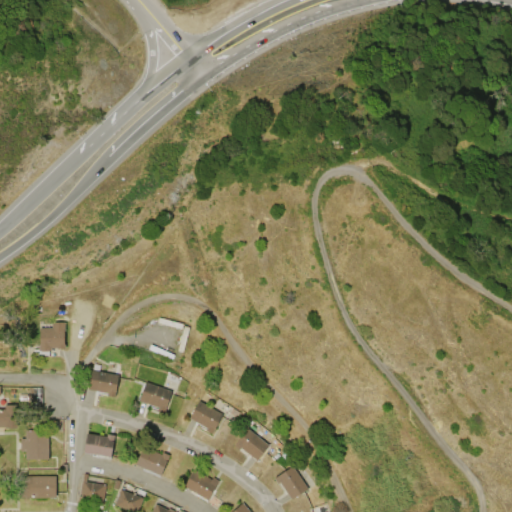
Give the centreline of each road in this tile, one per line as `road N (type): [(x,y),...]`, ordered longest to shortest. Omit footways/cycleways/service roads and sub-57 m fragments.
road 1 (residential): [(511,316),(435,263),(363,183),(337,175),(316,188),(312,201),(320,260),(341,312),(477,488),(481,511)]
road 2 (residential): [(0,380),(56,383),(83,412),(193,449),(257,495),(268,511),(182,500),(131,476),(72,463)]
road 3 (residential): [(349,511),(300,424),(194,301),(154,298),(120,317),(87,360),(72,405)]
road 4 (motorway): [(201,78),(272,35),(340,8)]
road 5 (primary): [(0,255),(110,159)]
road 6 (primary): [(110,159),(201,78)]
road 7 (primary): [(90,149),(0,231)]
road 8 (motorway): [(293,0),(189,62)]
